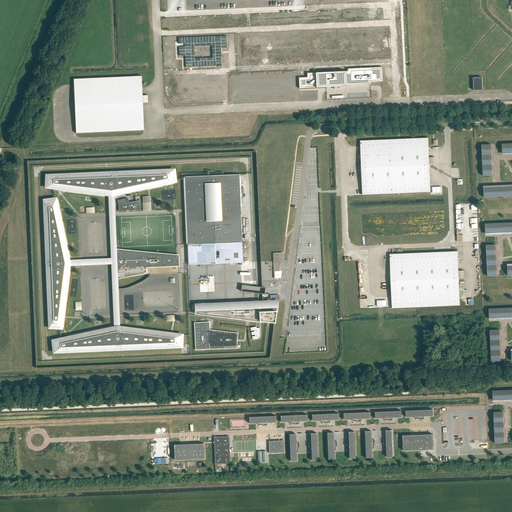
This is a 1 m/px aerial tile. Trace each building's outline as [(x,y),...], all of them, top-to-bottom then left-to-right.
[(186,68),(222,66),(221,48),(227,48),(226,36),(179,38),(179,44),(185,44),(185,47),(179,47),(179,56),(185,56),(186,68)] [(307,77),(299,78),(299,89),(306,88),(306,83),(313,83),(314,88),(370,85),(370,82),(382,82),(382,67),(347,69),(347,71),(307,73),(307,77)] [(74,79),(76,133),(143,130),(142,103),(148,103),(148,96),(142,96),(141,76),(74,79)] [(482,77),(473,78),(474,91),(483,90),(482,77)] [(360,141),(362,195),(430,192),(429,165),(435,165),(434,157),(429,157),(428,138),(360,141)] [(511,143),(502,144),(502,154),(505,154),(508,154),(508,153),(511,153),(511,143)] [(493,163),(492,160),(492,153),(492,150),(491,150),(491,145),(482,145),(483,176),(493,176),(492,173),(493,173),(493,170),(492,170),(492,163),(493,163)] [(48,176),(47,187),(111,195),(175,182),(173,170),(48,176)] [(242,243),(239,174),(185,177),(188,245),(192,245),(193,265),(220,263),(243,263),(242,243)] [(511,186),(510,187),(507,187),(500,187),(496,187),(496,188),(490,188),(490,187),(486,188),(484,188),(484,198),(511,196),(511,186)] [(143,211),(152,211),(151,196),(143,196),(143,211)] [(44,201),(50,327),(61,327),(69,263),(55,200),(44,201)] [(140,200),(119,205),(119,211),(141,210),(140,200)] [(511,222),(485,224),(486,234),(488,234),(491,234),(491,233),(498,233),(498,234),(502,233),(508,233),(511,233),(511,232),(511,222)] [(497,268),(496,261),(497,261),(497,258),(496,258),(496,251),(497,251),(496,248),(496,245),(486,245),(488,277),(497,276),(497,271),(497,268)] [(177,255),(117,249),(117,261),(118,279),(147,274),(147,268),(179,266),(179,255),(177,255)] [(458,271),(457,251),(390,254),(392,308),(460,305),(459,278),(464,278),(464,271),(458,271)] [(283,253),(273,253),(274,278),(280,278),(283,253)] [(209,285),(200,286),(201,292),(214,291),(214,281),(209,281),(209,285)] [(263,301),(194,304),(195,314),(261,323),(261,321),(268,321),(275,322),(276,323),(279,300),(263,301)] [(511,308),(489,309),(489,319),(492,318),(492,319),(495,319),(495,318),(502,318),(505,318),(511,317),(511,308)] [(209,322),(194,323),(195,350),(237,348),(237,342),(237,339),(238,333),(210,330),(209,322)] [(181,335),(117,327),(54,341),(55,352),(181,347),(181,335)] [(256,327),(250,328),(251,331),(254,330),(254,332),(251,332),(251,335),(255,335),(255,336),(252,337),(252,340),(258,339),(258,337),(260,337),(260,328),(256,328),(256,327)] [(500,353),(500,346),(501,346),(500,343),(500,336),(500,332),(499,332),(499,330),(490,330),(491,361),(501,361),(501,356),(501,353),(500,353)] [(511,390),(493,391),(493,400),(495,400),(495,401),(499,401),(499,400),(506,400),(509,400),(511,399),(511,390)] [(504,435),(504,428),(504,425),(503,418),(504,418),(504,414),(503,414),(503,412),(494,412),(495,443),(504,443),(504,438),(505,438),(505,435),(504,435)] [(433,450),(433,435),(403,436),(403,451),(433,450)] [(229,437),(214,438),(215,464),(230,464),(229,437)] [(284,453),(284,441),(269,441),(269,453),(284,453)] [(205,459),(204,444),(174,445),(175,460),(205,459)]
